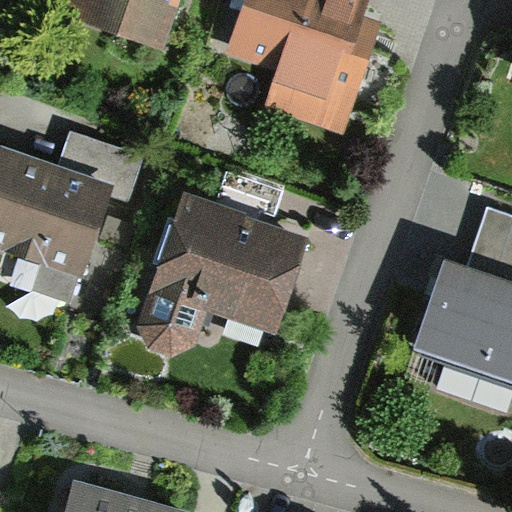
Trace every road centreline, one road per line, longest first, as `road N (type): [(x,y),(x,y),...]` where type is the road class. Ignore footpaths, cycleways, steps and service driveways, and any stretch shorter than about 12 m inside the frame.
road 1 (residential): [(459,0),(305,473)]
road 2 (residential): [(0,388),(305,473)]
road 3 (residential): [(305,473),(446,511)]
